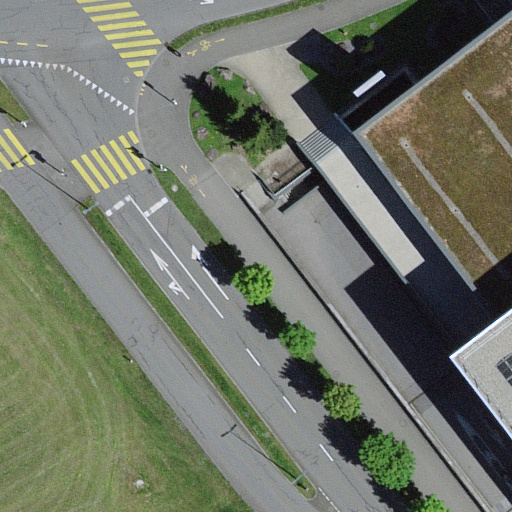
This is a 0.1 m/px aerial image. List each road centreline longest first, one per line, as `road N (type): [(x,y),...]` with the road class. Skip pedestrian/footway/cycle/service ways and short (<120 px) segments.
road 1 (tertiary): [(367,511),(0,17)]
road 2 (tertiary): [(0,147),(291,511)]
